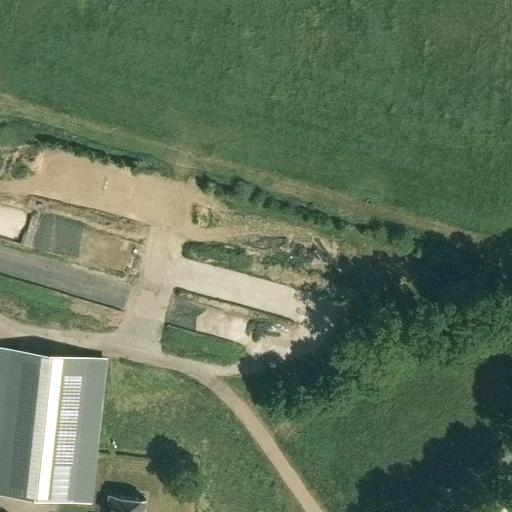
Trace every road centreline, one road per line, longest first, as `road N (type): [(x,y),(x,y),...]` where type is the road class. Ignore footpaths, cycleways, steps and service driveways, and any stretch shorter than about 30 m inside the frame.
road 1 (track): [(0,102),(199,165),(511,245)]
road 2 (track): [(319,511),(224,375),(147,357),(141,325),(199,165)]
